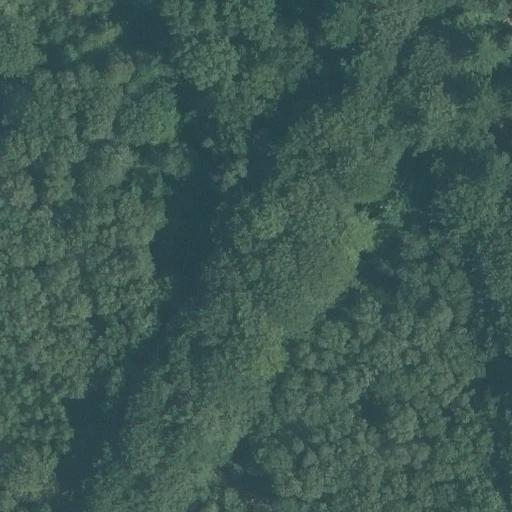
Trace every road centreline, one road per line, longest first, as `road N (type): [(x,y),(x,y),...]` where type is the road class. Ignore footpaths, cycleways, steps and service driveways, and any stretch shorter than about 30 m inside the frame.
road 1 (track): [(162,429),(386,54),(381,0)]
road 2 (track): [(511,271),(471,215),(386,17)]
road 3 (track): [(0,293),(162,429)]
road 4 (track): [(266,511),(162,429)]
